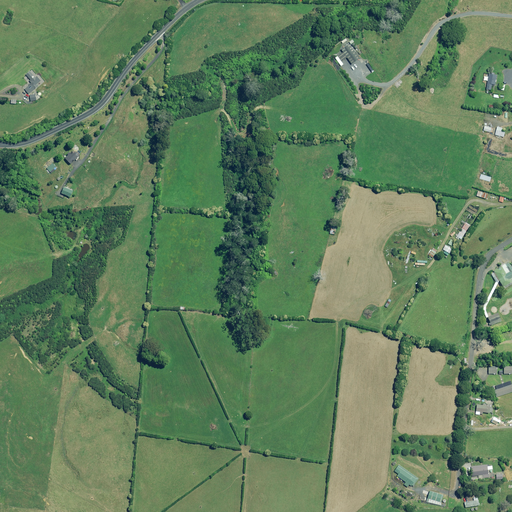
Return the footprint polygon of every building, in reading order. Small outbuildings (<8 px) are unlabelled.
[(347,57),(352,64),(359,59),(349,44),(341,50),(343,52),(335,58),(341,66),(344,64),(342,61),(347,57)] [(30,80),(29,81),(31,83),(24,89),(29,94),(38,86),(37,84),(41,81),(37,76),(35,77),(30,71),(26,75),(30,80)] [(491,90),(492,85),(493,86),(494,85),(495,85),(497,75),(489,74),(486,89),(491,90)] [(502,131),(503,128),(497,127),(495,135),(504,137),(505,132),(502,131)] [(74,152),(74,153),(72,152),(71,153),(70,152),(67,154),(68,155),(65,158),(71,164),(79,157),(78,156),(79,155),(76,152),(75,153),(74,152)] [(50,172),(56,167),(52,163),(46,168),(50,172)] [(61,193),(71,197),(73,191),(64,187),(61,193)] [(478,191),(477,196),(486,199),(488,194),(478,191)] [(459,238),(462,239),(470,225),(466,222),(457,235),(460,237),(459,238)] [(452,249),(446,245),(443,249),(450,253),(452,249)] [(433,248),(428,255),(432,258),(437,251),(433,248)] [(500,280),(504,287),(511,282),(511,266),(509,261),(498,267),(499,268),(494,271),(495,272),(491,275),(496,283),(497,282),(499,281),(500,280)] [(497,282),(496,283),(483,309),(484,311),(490,326),(492,325),(488,317),(486,311),(486,307),(499,281),(497,282)] [(499,313),(488,317),(489,319),(492,325),(502,321),(499,313)] [(511,384),(496,390),(494,386),(492,387),(495,397),(511,391),(511,384)] [(406,482),(404,484),(408,487),(409,485),(412,486),(412,485),(413,486),(418,479),(399,465),(394,471),(398,474),(397,476),(406,482)] [(473,476),(483,475),(483,478),(489,477),(487,465),(472,467),(473,476)] [(430,491),(427,501),(440,506),(444,495),(430,491)] [(479,500),(478,500),(477,497),(474,498),(474,501),(464,502),(465,507),(480,505),(479,500)]
